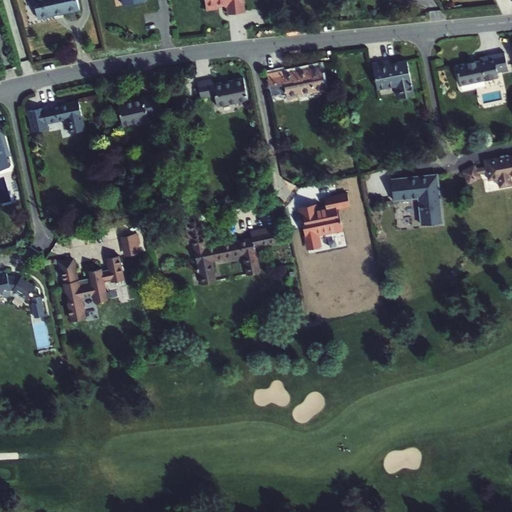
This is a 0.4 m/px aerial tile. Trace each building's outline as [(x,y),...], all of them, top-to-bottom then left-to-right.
[(34,0),(38,18),(79,10),(77,0),(34,0)] [(203,0),(205,8),(217,6),(216,3),(223,2),(223,3),(226,3),(227,11),(243,8),(241,0),(203,0)] [(480,60),(456,65),(460,84),(498,76),(497,72),(509,70),(505,53),(480,58),(480,60)] [(390,60),(372,64),(379,90),(397,86),(400,98),(415,95),(407,60),(390,64),(390,60)] [(282,70),(268,73),(272,93),(286,90),(288,98),(299,95),(299,94),(325,89),(321,66),(283,73),(282,70)] [(212,79),(198,82),(201,98),(215,95),(217,106),(248,100),(243,78),(231,81),(231,82),(224,83),(224,82),(213,84),(212,79)] [(143,99),(118,104),(123,125),(148,120),(147,117),(162,114),(161,110),(164,110),(161,97),(159,98),(158,94),(143,97),(143,99)] [(48,128),(47,122),(69,118),(73,132),(85,129),(78,100),(57,105),(56,103),(43,106),(44,108),(28,112),(32,131),(48,128)] [(0,167),(8,166),(0,137),(0,167)] [(511,175),(511,155),(485,160),(486,166),(478,168),(476,165),(474,164),(463,170),(462,173),(467,182),(470,183),(481,177),(482,175),(481,173),(488,172),(489,180),(498,178),(500,187),(511,185),(510,176),(511,175)] [(442,222),(437,174),(423,175),(423,180),(415,181),(414,176),(391,179),(393,199),(419,197),(422,225),(442,222)] [(201,285),(216,282),(212,262),(243,255),(247,276),(260,273),(255,248),(279,243),(276,227),(251,232),(252,238),(206,247),(200,220),(186,223),(190,241),(192,240),(201,285)] [(140,232),(124,236),(126,246),(138,243),(142,242),(140,232)] [(126,246),(127,253),(140,250),(138,243),(126,246)] [(68,302),(72,319),(86,316),(82,297),(94,294),(96,301),(108,298),(104,281),(112,279),(112,281),(124,279),(119,254),(107,257),(109,268),(102,270),(102,267),(89,270),(91,279),(79,282),(75,264),(74,261),(72,260),(69,259),(59,260),(62,271),(63,271),(65,278),(63,278),(66,292),(68,291),(70,301),(68,302)] [(0,294),(12,291),(27,301),(35,288),(20,279),(21,280),(8,278),(8,275),(0,276),(0,294)] [(37,317),(48,315),(44,296),(33,298),(37,317)]
